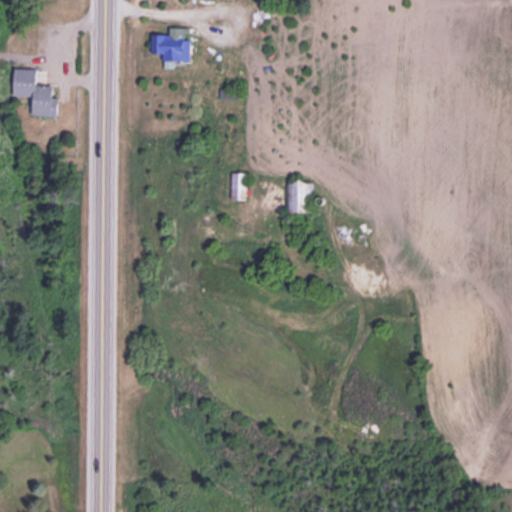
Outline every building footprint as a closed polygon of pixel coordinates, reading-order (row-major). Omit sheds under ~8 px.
[(191,61),(191,34),(163,34),(163,61),(191,61)] [(14,95),(35,96),(35,115),(59,116),(60,86),(39,86),(39,71),(15,70),(14,95)] [(249,172),(232,172),(232,200),(249,200),(249,172)] [(296,212),(313,212),(313,180),(287,180),(288,221),(296,220),(296,212)] [(30,511),(31,489),(15,489),(15,511),(30,511)]
